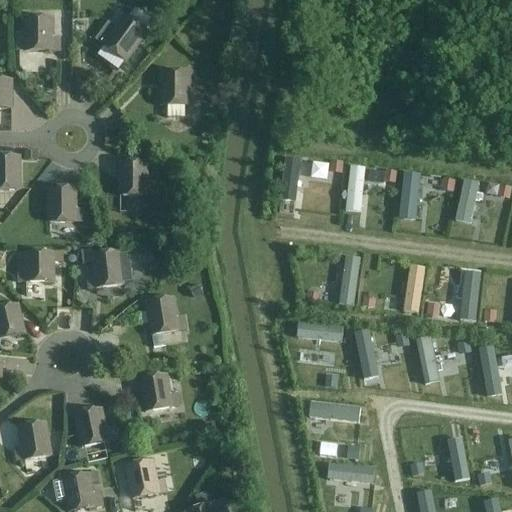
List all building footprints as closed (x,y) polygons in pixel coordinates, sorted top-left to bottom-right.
[(108,24),(95,42),(103,48),(124,63),(146,34),(140,29),(147,21),(134,11),(127,20),(124,18),(118,13),(109,25),(108,24)] [(51,21),(24,21),(24,53),(51,53),(59,53),(59,39),(51,39),(51,21)] [(188,75),(161,75),(161,108),(167,108),(167,119),(184,119),(184,108),(188,108),(198,108),(198,91),(188,91),(188,75)] [(0,82),(0,111),(10,111),(11,83),(0,82)] [(36,154),(25,155),(25,164),(36,164),(36,154)] [(0,192),(19,192),(18,159),(0,159),(0,192)] [(300,162),(285,160),(279,202),(294,204),(300,162)] [(330,163),(329,174),(341,176),(342,164),(330,163)] [(146,165),(119,165),(119,198),(146,198),(154,198),(154,184),(146,184),(146,165)] [(364,170),(349,169),(345,213),(359,215),(364,170)] [(385,172),(384,181),(394,183),(396,174),(385,172)] [(420,177),(403,175),(398,221),(414,223),(420,177)] [(443,180),(441,191),(452,193),(454,182),(443,180)] [(470,227),(478,186),(463,183),(455,224),(470,227)] [(500,188),(498,197),(508,199),(510,190),(500,188)] [(75,192),(48,192),(48,224),(75,224),(82,224),(82,210),(75,210),(75,192)] [(94,277),(86,278),(88,291),(95,290),(122,287),(122,285),(132,284),(128,255),(118,256),(118,254),(91,258),(94,277)] [(25,258),(17,259),(17,285),(26,284),(52,284),(52,265),(62,265),(62,255),(52,255),(25,256),(25,258)] [(353,309),(359,261),(344,259),(338,307),(353,309)] [(418,316),(424,271),(409,269),(402,314),(418,316)] [(475,325),(481,276),(465,274),(459,323),(475,325)] [(197,286),(189,290),(194,300),(202,295),(197,286)] [(306,295),(305,306),(317,308),(318,296),(306,295)] [(364,298),(362,309),(373,311),(374,299),(364,298)] [(172,301),(146,305),(151,337),(177,333),(185,332),(183,318),(175,319),(172,301)] [(0,340),(23,335),(17,307),(0,311),(0,340)] [(428,307),(427,318),(437,320),(439,308),(428,307)] [(484,313),(484,324),(494,325),(495,313),(484,313)] [(341,345),(342,330),(297,325),(296,341),(341,345)] [(377,379),(368,333),(353,336),(363,382),(377,379)] [(405,337),(395,339),(397,348),(407,346),(405,337)] [(438,383),(430,339),(415,342),(424,386),(438,383)] [(467,344),(457,346),(459,355),(469,353),(467,344)] [(501,398),(492,349),(477,351),(486,400),(501,398)] [(165,378),(139,382),(144,414),(171,410),(178,409),(175,395),(168,396),(165,378)] [(326,379),(325,388),(335,389),(336,380),(326,379)] [(358,426),(359,410),(310,405),(309,421),(358,426)] [(100,412),(74,418),(81,450),(107,444),(116,442),(113,428),(104,430),(100,412)] [(213,424),(197,427),(200,438),(215,435),(213,424)] [(21,449),(14,450),(16,464),(24,463),(50,458),(44,426),(18,430),(21,449)] [(135,441),(120,444),(122,456),(137,452),(135,441)] [(468,482),(461,441),(446,444),(453,484),(468,482)] [(349,451),(348,461),(357,462),(358,451),(349,451)] [(151,464),(125,469),(131,501),(158,496),(166,494),(164,482),(155,484),(151,464)] [(372,487),(373,471),(327,467),(326,483),(372,487)] [(421,468),(410,470),(411,479),(423,476),(421,468)] [(62,483),(53,485),(57,503),(66,502),(67,511),(78,511),(94,509),(103,507),(100,494),(92,496),(90,486),(98,484),(96,475),(88,477),(62,482),(62,483)] [(488,477),(477,479),(479,487),(490,485),(488,477)] [(433,511),(430,493),(415,496),(418,511),(433,511)] [(198,511),(195,511),(225,511),(222,503),(211,507),(207,495),(194,499),(198,511)] [(499,511),(497,502),(482,505),(483,511),(499,511)]
